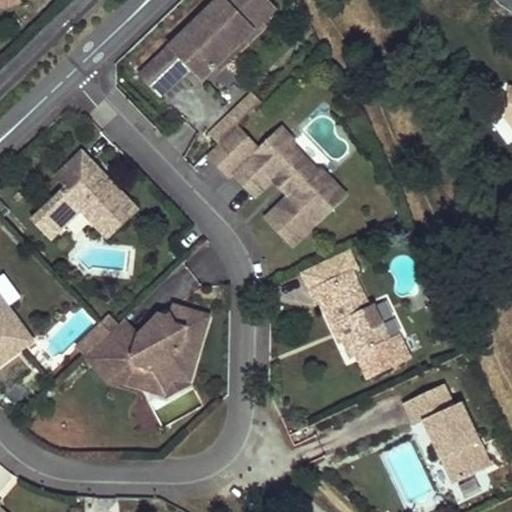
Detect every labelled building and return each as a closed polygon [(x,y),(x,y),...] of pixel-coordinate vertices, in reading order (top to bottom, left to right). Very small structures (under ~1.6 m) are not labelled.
[(267,0),(219,0),(140,77),(161,99),(164,96),(190,70),(203,81),(256,29),(247,20),(267,0)] [(256,29),(278,8),(269,0),(267,0),(247,20),(256,29)] [(251,114),(262,103),(254,94),(242,105),(251,114)] [(230,134),(251,114),(242,105),(222,125),(230,134)] [(230,134),(222,125),(210,135),(219,145),(230,134)] [(297,190),(289,196),(285,201),(312,229),(333,209),(309,184),(303,185),(280,161),(281,155),(268,142),(245,164),(223,141),(219,145),(209,155),(231,178),(235,174),(256,197),(273,180),(281,173),(297,190)] [(81,210),(101,230),(114,218),(122,226),(139,210),(110,180),(102,180),(96,185),(91,179),(101,170),(83,152),(56,177),(66,188),(32,220),(51,239),(81,210)] [(102,180),(110,180),(101,170),(91,179),(96,185),(102,180)] [(297,190),(281,173),(273,180),(289,196),(297,190)] [(109,239),(122,226),(114,218),(101,230),(109,239)] [(375,318),(353,272),(358,269),(349,250),(303,272),(319,306),(323,304),(336,333),(340,331),(350,352),(358,368),(395,351),(379,316),(375,318)] [(0,365),(34,341),(0,295),(0,365)] [(192,372),(209,316),(172,303),(172,312),(169,314),(160,315),(154,331),(157,334),(152,339),(149,336),(146,339),(140,334),(126,318),(119,324),(112,331),(111,332),(103,340),(86,357),(109,382),(111,381),(114,379),(129,370),(148,376),(157,392),(192,372)] [(112,331),(119,324),(111,315),(103,322),(112,331)] [(160,315),(140,334),(146,339),(149,336),(152,339),(157,334),(154,331),(160,315)] [(102,323),(95,331),(103,340),(111,332),(102,323)] [(95,331),(77,348),(86,357),(103,340),(95,331)] [(350,352),(340,331),(336,333),(346,354),(350,352)] [(111,381),(127,383),(157,392),(148,376),(129,370),(114,379),(111,381)] [(192,372),(157,392),(168,395),(189,383),(192,372)] [(455,406),(445,385),(430,391),(440,413),(424,420),(424,421),(434,442),(438,440),(441,446),(437,448),(454,484),(492,466),(463,403),(455,406)] [(415,426),(424,421),(424,420),(440,413),(430,391),(405,403),(415,426)]
